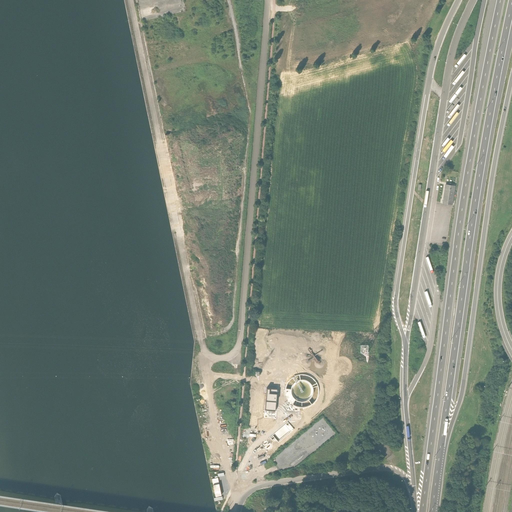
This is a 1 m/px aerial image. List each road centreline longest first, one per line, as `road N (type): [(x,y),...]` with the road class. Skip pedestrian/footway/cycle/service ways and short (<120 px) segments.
road 1 (motorway): [(500,0),(459,225),(423,511)]
road 2 (motorway): [(459,0),(431,67),(394,297),(405,346),(414,499)]
road 3 (motorway): [(440,446),(511,3)]
road 4 (motorway): [(440,446),(461,392),(511,77)]
road 5 (motorway): [(238,505),(260,487),(385,468),(403,476),(414,499)]
